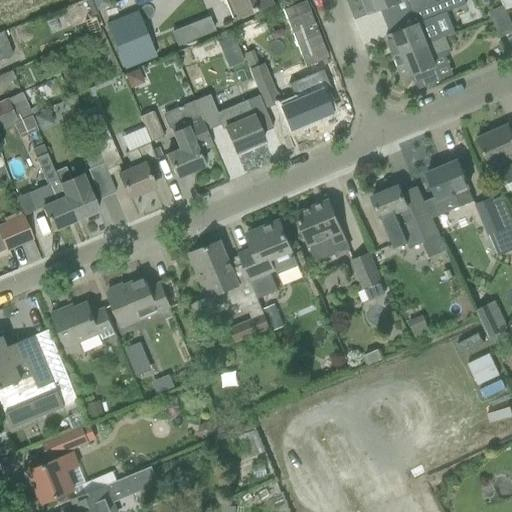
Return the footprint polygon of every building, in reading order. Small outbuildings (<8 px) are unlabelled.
[(229,0),(237,18),(270,4),(268,0),(229,0)] [(363,0),(369,15),(402,3),(407,1),(411,12),(436,2),(434,0),(363,0)] [(386,36),(394,58),(446,37),(445,37),(443,38),(434,17),(464,5),(462,0),(441,0),(436,2),(411,12),(416,24),(386,36)] [(489,12),(500,38),(511,32),(511,23),(507,13),(504,6),(489,12)] [(78,10),(66,15),(71,26),(83,22),(78,10)] [(136,12),(106,24),(125,68),(154,57),(136,12)] [(168,27),(172,43),(211,32),(207,17),(168,27)] [(102,31),(93,34),(97,43),(104,58),(113,77),(122,73),(106,39),(105,40),(102,31)] [(0,32),(0,60),(12,55),(3,32),(0,32)] [(230,34),(214,39),(224,67),(239,62),(230,34)] [(414,75),(419,89),(441,81),(432,57),(451,50),(446,37),(394,58),(403,79),(414,75)] [(261,94),(266,108),(278,103),(262,64),(258,65),(252,51),(244,54),(261,94)] [(293,102),(280,107),(290,130),(318,118),(309,96),(315,94),(304,68),(285,75),(283,76),(293,102)] [(138,69),(123,75),(129,89),(144,83),(138,69)] [(0,130),(30,116),(31,116),(31,115),(39,112),(36,107),(30,110),(22,92),(7,99),(7,98),(0,101),(0,130)] [(195,101),(194,101),(202,120),(207,130),(220,125),(221,130),(225,128),(235,153),(264,141),(260,133),(272,129),(258,95),(246,100),(231,107),(217,113),(209,95),(208,95),(195,101)] [(35,116),(40,131),(54,125),(49,111),(35,116)] [(141,116),(151,141),(163,136),(153,111),(141,116)] [(100,153),(98,154),(102,164),(104,164),(108,174),(120,169),(117,164),(121,162),(107,131),(100,114),(86,120),(93,137),(100,153)] [(167,156),(176,178),(204,166),(198,152),(212,146),(199,116),(169,127),(171,132),(170,132),(178,152),(167,156)] [(479,138),(500,187),(511,182),(511,170),(508,161),(511,158),(511,134),(508,125),(479,138)] [(118,174),(128,198),(154,187),(144,162),(155,158),(148,142),(125,152),(132,168),(118,174)] [(47,185),(28,193),(35,210),(42,207),(44,211),(53,230),(75,221),(55,171),(54,172),(46,154),(42,145),(32,149),(36,159),(43,176),(47,185)] [(429,210),(430,213),(433,219),(435,224),(436,224),(435,221),(437,217),(473,202),(468,188),(469,187),(458,161),(427,174),(436,197),(425,202),(429,210)] [(102,164),(87,171),(96,191),(100,199),(101,199),(114,193),(116,193),(108,174),(104,164),(102,164)] [(55,171),(75,221),(98,211),(82,174),(70,179),(65,167),(55,171)] [(387,231),(395,249),(409,243),(396,212),(407,208),(398,186),(372,197),(387,231)] [(492,199),(477,205),(489,234),(493,232),(495,235),(503,255),(511,251),(511,221),(501,197),(495,199),(492,201),(492,199)] [(310,247),(316,263),(350,249),(348,243),(329,200),(296,214),(304,232),(310,247)] [(428,210),(411,218),(422,243),(439,236),(428,210)] [(0,225),(0,235),(6,250),(32,239),(22,216),(0,225)] [(239,255),(258,300),(278,291),(270,273),(274,271),(270,260),(272,259),(279,275),(298,266),(292,251),(287,239),(280,221),(247,234),(252,249),(240,254),(240,255),(239,255)] [(230,328),(236,344),(270,330),(258,300),(239,255),(232,259),(235,268),(233,269),(221,241),(189,254),(208,298),(201,301),(206,311),(212,308),(221,312),(228,309),(235,313),(243,309),(249,313),(252,320),(230,328)] [(368,256),(353,262),(365,290),(367,289),(380,283),(368,256)] [(115,311),(122,328),(170,308),(168,301),(160,283),(149,288),(144,277),(124,286),(123,284),(109,290),(110,291),(108,292),(115,311)] [(59,332),(66,351),(80,346),(79,343),(99,334),(102,341),(116,335),(105,308),(93,313),(88,302),(66,311),(65,308),(51,314),(59,332)] [(479,309),(476,311),(479,316),(481,321),(490,337),(492,336),(508,328),(494,302),(479,309)] [(423,316),(408,321),(415,337),(429,332),(423,316)] [(271,319),(268,320),(273,331),(284,326),(281,318),(276,317),(272,318),(271,319)] [(0,404),(2,404),(13,429),(66,407),(65,406),(78,401),(49,330),(34,336),(36,341),(24,346),(22,341),(8,347),(3,336),(0,337),(0,404)] [(135,375),(150,369),(139,342),(123,349),(135,375)] [(378,350),(364,355),(368,365),(382,359),(378,350)] [(161,378),(156,380),(162,392),(174,387),(169,375),(163,377),(162,378),(161,378)] [(87,405),(91,421),(105,418),(101,402),(87,405)] [(199,426),(198,433),(201,438),(207,439),(213,436),(214,430),(211,424),(205,423),(199,426)] [(44,444),(49,457),(96,437),(90,424),(44,444)] [(233,439),(242,461),(259,454),(251,432),(233,439)] [(30,471),(43,503),(74,490),(65,470),(77,465),(73,453),(30,471)] [(133,475),(140,492),(157,485),(151,468),(133,475)] [(118,511),(115,503),(108,485),(92,492),(73,500),(74,501),(79,498),(85,511),(118,511)]
